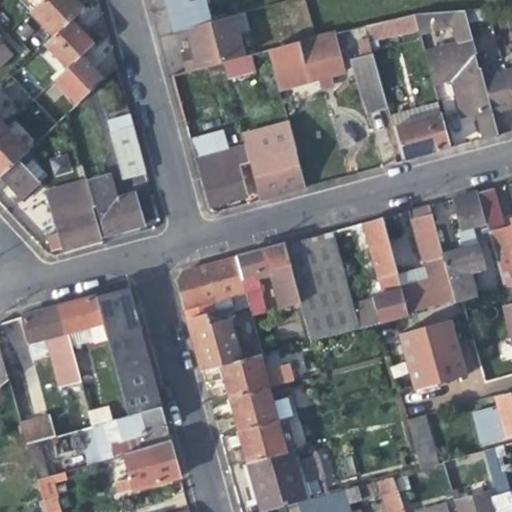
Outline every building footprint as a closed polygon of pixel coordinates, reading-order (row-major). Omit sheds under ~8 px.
[(72,0),(43,0),(43,1),(30,13),(53,37),(69,22),(82,10),(72,0)] [(210,22),(203,0),(164,0),(168,16),(173,32),(185,29),(193,27),(210,22)] [(466,18),(463,8),(437,11),(440,24),(466,18)] [(440,24),(437,11),(428,11),(414,13),(418,29),(440,24)] [(374,39),(418,29),(414,13),(364,26),(367,36),(369,46),(375,44),(374,39)] [(184,52),(179,53),(184,72),(221,62),(242,56),(231,16),(210,22),(193,27),(199,48),(191,50),(184,52)] [(43,46),(66,70),(79,57),(91,46),(80,34),(69,22),(53,37),(43,46)] [(185,29),(191,50),(199,48),(193,27),(185,29)] [(343,72),(332,33),(314,38),(267,49),(277,91),(311,81),(317,79),(320,89),(332,85),(329,76),(343,72)] [(383,97),(369,46),(367,36),(356,39),(360,55),(349,59),(361,103),(383,97)] [(432,50),(435,63),(440,80),(451,77),(454,88),(461,91),(468,116),(473,115),(478,132),(480,140),(497,136),(491,112),(481,77),(471,40),(432,50)] [(251,54),(242,56),(221,62),(226,79),(255,71),(251,54)] [(88,67),(79,57),(66,70),(54,80),(76,103),(100,80),(88,67)] [(431,82),(440,80),(435,63),(427,65),(431,82)] [(511,66),(481,77),(491,112),(511,106),(511,66)] [(439,113),(405,122),(402,110),(388,114),(400,159),(422,153),(448,145),(439,113)] [(303,188),(286,124),(241,137),(243,144),(244,150),(248,163),(253,162),(261,192),(278,187),(280,194),(293,190),(303,188)] [(123,175),(144,170),(132,126),(111,132),(123,175)] [(27,151),(4,127),(0,130),(0,176),(21,156),(27,151)] [(223,129),(188,138),(194,157),(228,148),(223,129)] [(237,166),(248,163),(244,150),(243,144),(228,148),(194,157),(207,207),(230,201),(246,196),(237,166)] [(25,161),(21,156),(0,176),(0,177),(11,189),(22,200),(40,182),(23,163),(25,161)] [(86,183),(92,207),(96,206),(105,236),(126,230),(142,226),(134,195),(114,200),(108,178),(86,183)] [(92,207),(86,183),(46,194),(57,234),(45,237),(50,251),(74,245),(98,238),(90,207),(92,207)] [(503,229),(493,188),(477,192),(488,233),(503,229)] [(475,193),(453,199),(461,229),(482,224),(475,193)] [(416,284),(398,289),(405,315),(436,306),(455,301),(442,255),(429,205),(406,211),(413,234),(425,281),(422,282),(419,271),(413,273),(416,284)] [(488,233),(501,283),(511,280),(511,218),(508,219),(510,227),(503,229),(488,233)] [(378,322),(405,315),(398,289),(380,219),(363,223),(368,244),(381,293),(371,296),(378,322)] [(311,237),(284,245),(299,302),(304,319),(307,329),(310,341),(357,328),(351,306),(347,290),(331,232),(311,237)] [(268,271),(278,308),(299,302),(284,245),(259,252),(235,258),(241,278),(247,303),(250,314),(263,311),(254,274),(268,271)] [(459,251),(442,255),(455,301),(475,296),(469,267),(482,263),(478,245),(459,251)] [(177,282),(187,320),(247,303),(241,278),(235,258),(211,265),(182,273),(177,282)] [(356,287),(347,290),(351,306),(361,303),(356,287)] [(127,288),(94,298),(101,326),(105,339),(118,387),(118,389),(126,416),(159,406),(152,380),(141,342),(130,302),(127,288)] [(105,339),(101,326),(94,298),(94,296),(75,302),(58,307),(66,333),(89,326),(94,342),(105,339)] [(511,300),(502,303),(511,341),(511,300)] [(304,319),(299,302),(278,308),(282,324),(304,319)] [(220,365),(257,355),(261,354),(250,314),(247,303),(187,320),(194,344),(201,370),(220,365)] [(79,380),(66,333),(58,307),(34,315),(22,318),(29,343),(60,334),(61,339),(59,345),(70,383),(79,380)] [(452,317),(401,330),(414,387),(453,376),(466,372),(452,317)] [(17,345),(0,349),(0,353),(4,370),(22,365),(17,345)] [(265,387),(257,355),(220,365),(224,378),(229,397),(265,387)] [(80,384),(89,416),(98,413),(90,381),(80,384)] [(265,387),(229,397),(234,414),(239,429),(274,420),(289,415),(280,383),(265,387)] [(101,392),(106,411),(109,421),(126,416),(118,389),(118,387),(101,392)] [(511,392),(494,398),(496,404),(482,408),(491,438),(511,432),(511,392)] [(143,448),(168,441),(165,427),(164,424),(159,406),(126,416),(109,421),(101,423),(111,459),(122,456),(122,454),(143,448)] [(106,411),(98,413),(89,416),(92,426),(101,423),(109,421),(106,411)] [(20,423),(26,444),(54,436),(48,415),(20,423)] [(406,420),(412,443),(420,468),(436,463),(423,415),(406,420)] [(283,453),(274,420),(239,429),(244,447),(248,463),(283,453)] [(132,491),(178,478),(176,469),(168,441),(143,448),(122,454),(122,456),(132,491)] [(290,451),(283,453),(248,463),(256,490),(262,511),(264,511),(304,501),(290,451)] [(38,481),(46,511),(72,511),(62,473),(38,481)] [(361,511),(357,511),(402,511),(393,477),(346,489),(350,503),(383,493),(388,511),(361,511)] [(493,501),(506,498),(500,478),(487,481),(493,501)] [(352,511),(350,503),(346,489),(332,493),(337,511),(352,511)] [(454,500),(457,511),(490,511),(485,491),(454,500)] [(412,511),(445,511),(442,502),(412,511)]
